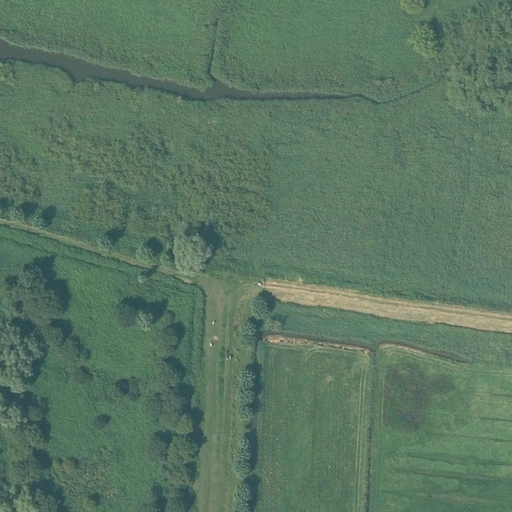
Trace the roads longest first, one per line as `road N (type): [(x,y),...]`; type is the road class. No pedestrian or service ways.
road 1 (track): [(511,321),(204,278)]
road 2 (track): [(204,278),(193,511)]
road 3 (track): [(204,278),(0,224)]
